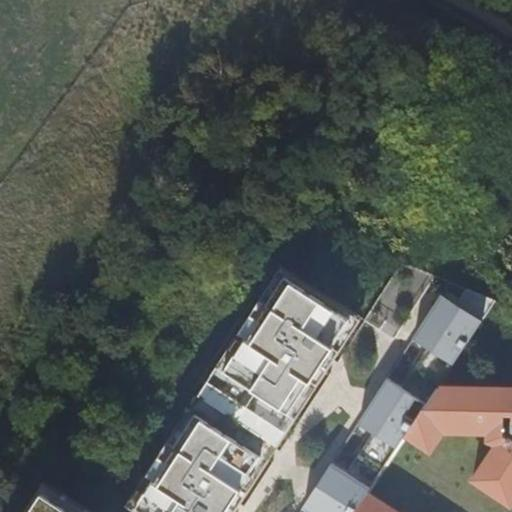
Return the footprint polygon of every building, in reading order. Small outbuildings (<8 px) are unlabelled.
[(372,157),(366,170),(408,191),(414,178),(372,157)] [(284,273),(129,506),(139,511),(234,511),(360,323),(284,273)] [(356,511),(368,494),(407,435),(440,386),(496,301),(471,290),(460,307),(444,298),(416,341),(430,351),(404,390),(389,381),(360,425),(375,435),(348,473),(334,465),(305,510),(307,511),(356,511)] [(217,331),(228,339),(236,326),(225,319),(217,331)] [(511,387),(440,386),(407,435),(430,451),(443,432),(488,432),(488,441),(494,445),(472,479),(510,505),(511,501),(511,387)] [(91,511),(45,481),(24,511),(91,511)] [(394,511),(368,494),(356,511),(394,511)]
